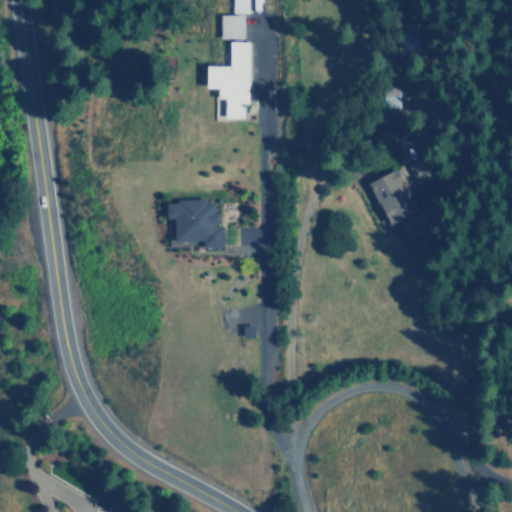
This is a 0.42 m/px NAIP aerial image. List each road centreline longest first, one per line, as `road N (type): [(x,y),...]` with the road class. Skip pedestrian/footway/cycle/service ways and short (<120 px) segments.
road 1 (secondary): [(237,511),(136,456),(83,399),(64,342),(16,0)]
road 2 (residential): [(259,36),(264,402),(268,426),(292,456)]
road 3 (residential): [(468,511),(434,416),(416,397),(374,383),(332,394),(303,423),(292,460),(301,511)]
